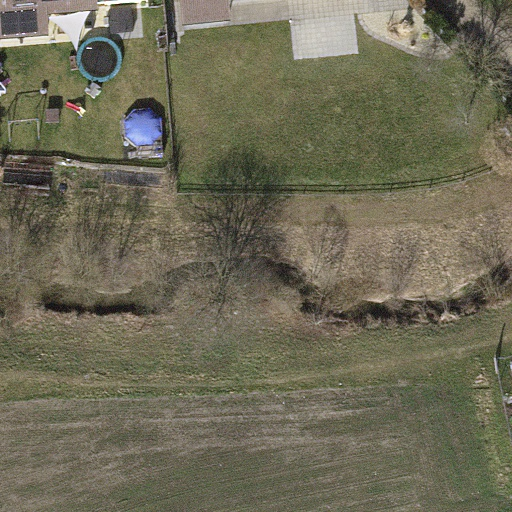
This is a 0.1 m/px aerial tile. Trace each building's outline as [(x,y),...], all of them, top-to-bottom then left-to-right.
[(0,0),(0,28),(1,43),(49,39),(48,18),(99,13),(99,6),(98,0),(0,0)] [(182,0),(185,27),(230,23),(228,3),(264,0),(182,0)] [(470,377),(436,384),(442,412),(476,405),(470,377)] [(428,379),(376,389),(382,418),(434,408),(428,379)] [(325,398),(331,434),(359,428),(352,393),(325,398)] [(146,416),(120,417),(120,439),(146,439),(146,416)]
